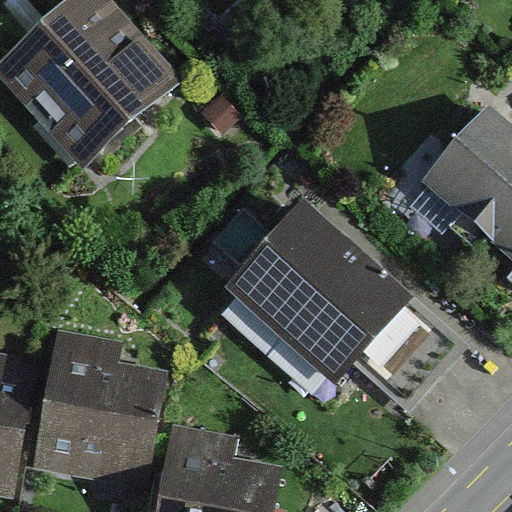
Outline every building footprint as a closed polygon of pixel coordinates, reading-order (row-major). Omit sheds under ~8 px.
[(52,129),(87,168),(180,84),(105,0),(75,0),(0,67),(0,72),(31,107),(52,89),(72,111),(52,129)] [(511,291),(511,137),(489,119),(423,196),(493,255),(483,267),(511,291)] [(355,264),(306,220),(238,296),(287,339),(355,264)] [(403,307),(355,264),(287,339),(335,382),(403,307)] [(62,331),(36,470),(148,491),(170,370),(123,361),(126,343),(62,331)] [(0,498),(13,501),(39,359),(0,351),(0,498)] [(275,511),(284,469),(237,460),(240,441),(175,429),(160,511),(275,511)]
